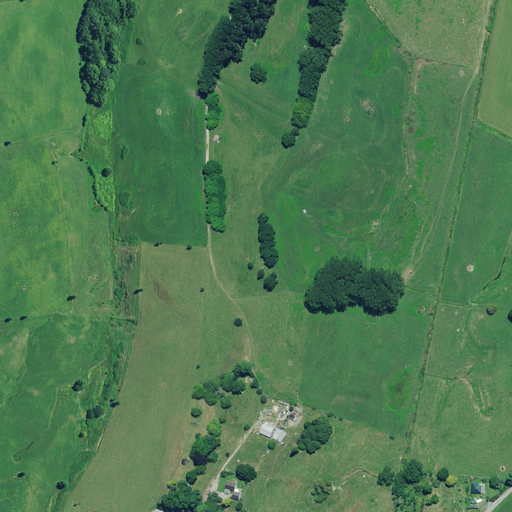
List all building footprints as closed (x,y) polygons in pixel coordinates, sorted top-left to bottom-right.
[(263,424),(259,433),(270,437),(274,428),(263,424)] [(278,429),(272,439),(281,443),(286,434),(278,429)] [(224,493),(228,494),(229,489),(234,491),(236,483),(227,481),(224,493)] [(471,483),(471,493),(481,493),(482,486),(479,485),(479,483),(471,483)] [(234,491),(232,498),(239,500),(240,493),(234,491)]
